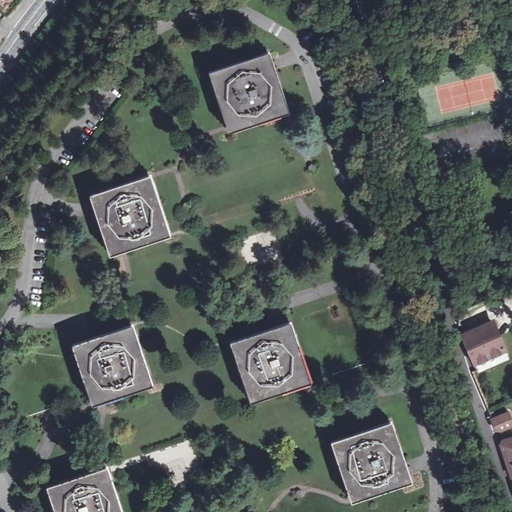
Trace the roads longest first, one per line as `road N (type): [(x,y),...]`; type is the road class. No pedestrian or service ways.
road 1 (residential): [(12,319),(40,177),(163,24),(213,15),(264,21),(302,51),(373,271)]
road 2 (residential): [(346,0),(511,509)]
road 3 (residential): [(373,271),(434,460),(433,511)]
